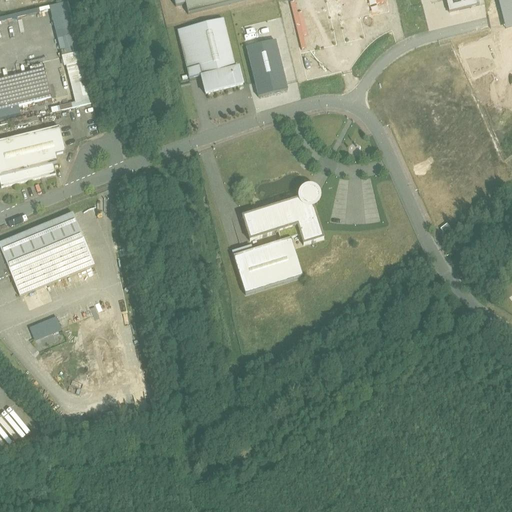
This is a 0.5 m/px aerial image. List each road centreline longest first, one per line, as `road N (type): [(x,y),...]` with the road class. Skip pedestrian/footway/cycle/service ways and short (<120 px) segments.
road 1 (unclassified): [(356,107),(315,103),(0,220)]
road 2 (unclassified): [(511,331),(470,303),(441,268),(374,125),(356,107)]
road 3 (unclassified): [(356,107),(377,67),(394,54),(482,24)]
